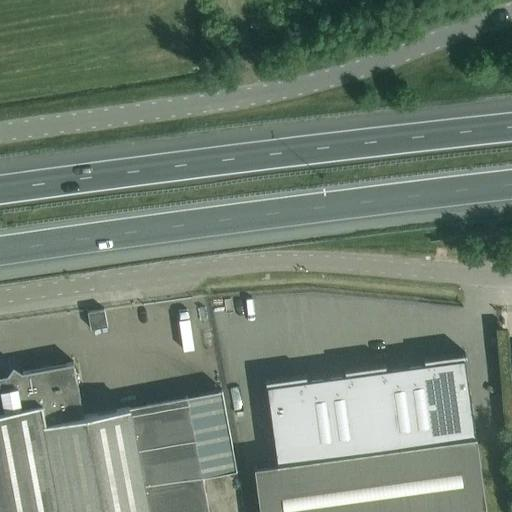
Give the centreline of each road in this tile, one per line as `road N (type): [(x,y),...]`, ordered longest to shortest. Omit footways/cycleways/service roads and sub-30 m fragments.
road 1 (unclassified): [(0,138),(277,95),(511,16)]
road 2 (motorway): [(0,251),(511,183)]
road 3 (motorway): [(511,126),(0,189)]
road 4 (unclassified): [(0,298),(204,266),(309,262),(511,277)]
